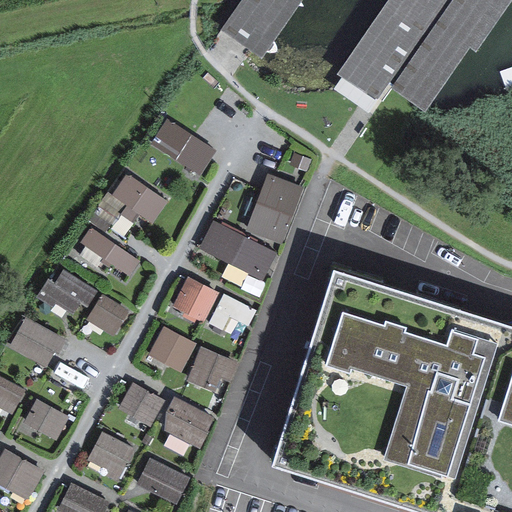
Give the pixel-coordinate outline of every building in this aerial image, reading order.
[(239,42),(261,57),(301,0),(241,0),(221,29),(239,42)] [(343,75),(333,88),(364,110),(373,114),(389,95),(422,114),(470,45),(477,49),(510,0),(386,0),(337,71),(343,75)] [(217,149),(168,119),(157,136),(206,165),(217,149)] [(165,199),(129,174),(112,198),(148,224),(165,199)] [(305,189),(269,175),(248,228),(284,242),(305,189)] [(277,252),(212,218),(199,244),(264,277),(277,252)] [(141,261),(92,228),(82,243),(131,275),(141,261)] [(98,291),(59,268),(42,297),(81,320),(98,291)] [(511,511),(511,331),(335,276),(275,467),(421,511),(511,511)] [(214,292),(190,279),(177,305),(201,318),(214,292)] [(255,310),(224,294),(217,307),(248,323),(255,310)] [(128,312),(104,296),(91,315),(115,331),(128,312)] [(62,341),(29,320),(13,346),(46,367),(62,341)] [(196,343),(163,326),(150,351),(182,368),(196,343)] [(237,364),(202,349),(189,381),(216,392),(222,377),(230,381),(237,364)] [(100,368),(69,350),(56,371),(87,389),(100,368)] [(24,393),(0,377),(0,407),(11,414),(24,393)] [(164,399),(132,382),(120,404),(153,421),(164,399)] [(214,417),(177,398),(163,424),(200,444),(214,417)] [(70,417),(41,400),(29,421),(58,438),(70,417)] [(139,450),(103,432),(90,459),(126,477),(139,450)] [(42,471),(9,453),(0,468),(0,485),(25,500),(42,471)] [(188,477),(152,458),(139,484),(175,503),(188,477)] [(101,511),(106,502),(72,485),(59,510),(63,511),(101,511)]
